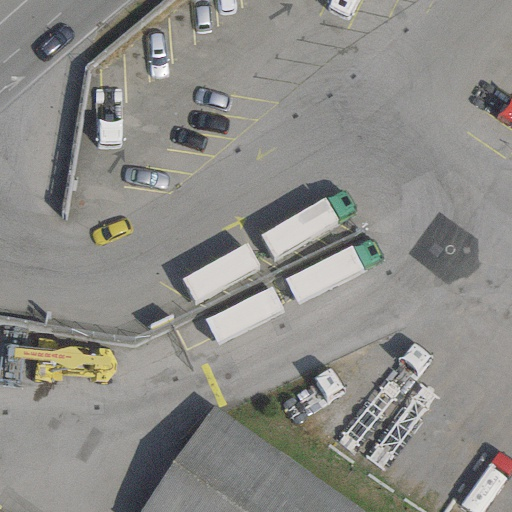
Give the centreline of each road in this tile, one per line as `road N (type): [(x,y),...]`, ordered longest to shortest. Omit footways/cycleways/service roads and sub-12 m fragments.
road 1 (unknown): [(48,258),(80,156),(153,73),(248,0)]
road 2 (unknown): [(446,0),(330,168)]
